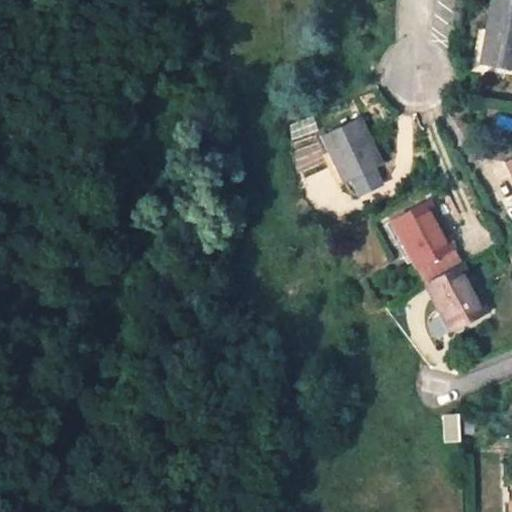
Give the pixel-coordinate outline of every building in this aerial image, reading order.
[(511,68),(511,1),(506,0),(493,0),(481,62),(511,68)] [(382,163),(360,119),(321,137),(343,182),(382,163)] [(438,219),(429,200),(391,221),(426,285),(464,264),(442,226),(438,228),(434,221),(438,219)] [(442,226),(438,219),(434,221),(438,228),(442,226)] [(451,332),(488,311),(464,264),(426,285),(451,332)] [(458,440),(457,416),(444,416),(445,440),(458,440)]
